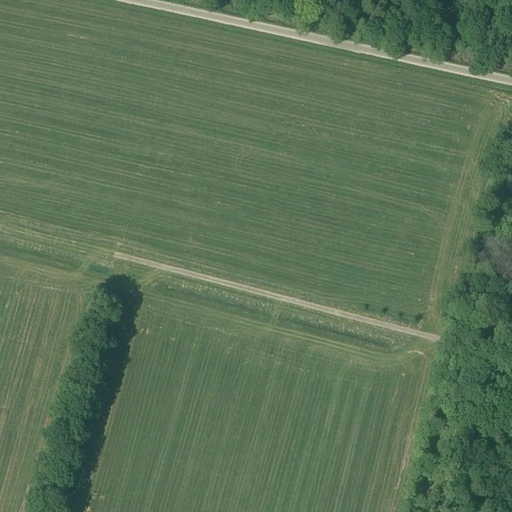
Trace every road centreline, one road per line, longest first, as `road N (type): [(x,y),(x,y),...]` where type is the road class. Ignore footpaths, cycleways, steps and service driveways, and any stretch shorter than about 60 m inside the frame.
road 1 (unclassified): [(511,82),(128,0)]
road 2 (track): [(426,511),(468,346)]
